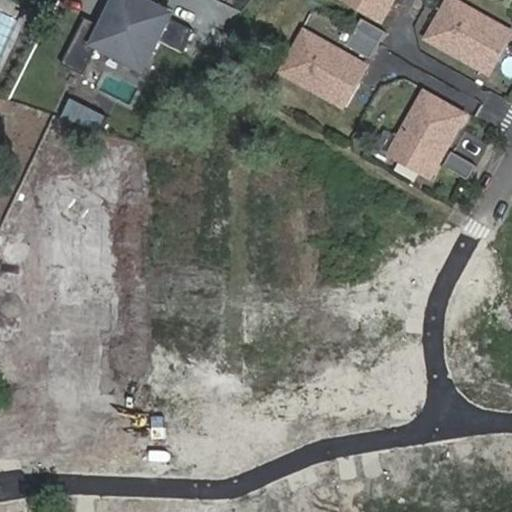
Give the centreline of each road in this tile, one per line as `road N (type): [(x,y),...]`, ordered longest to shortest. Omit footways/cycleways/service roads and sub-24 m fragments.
road 1 (residential): [(0,485),(222,491),(326,449),(447,424)]
road 2 (residential): [(439,288),(511,170)]
road 3 (residential): [(447,424),(432,336),(439,288)]
